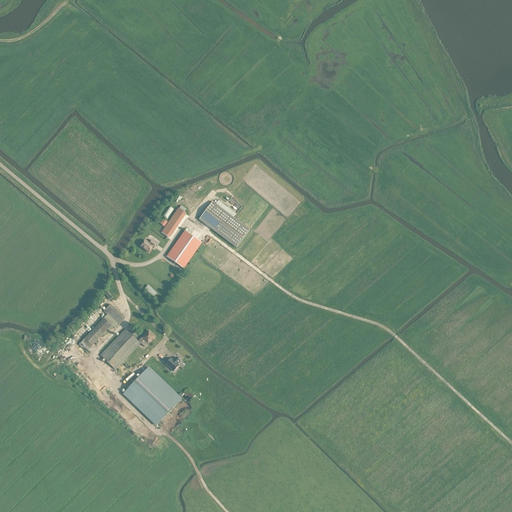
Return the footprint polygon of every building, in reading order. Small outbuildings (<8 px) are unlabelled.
[(185,188),(174,204),(186,212),(197,196),(185,188)] [(229,201),(240,209),(243,206),(232,198),(229,201)] [(249,229),(212,201),(199,219),(236,247),(249,229)] [(163,216),(167,218),(174,208),(169,206),(163,216)] [(168,237),(179,221),(184,214),(178,209),(161,233),(168,237)] [(198,239),(201,233),(194,230),(191,235),(198,239)] [(166,257),(173,261),(183,268),(202,243),(185,231),(166,257)] [(149,252),(153,247),(154,248),(157,243),(152,240),(149,243),(145,240),(141,246),(149,252)] [(153,296),(156,293),(148,285),(145,288),(153,296)] [(118,325),(124,319),(109,305),(104,311),(118,325)] [(104,318),(85,338),(92,345),(112,325),(104,318)] [(115,370),(141,343),(145,347),(155,336),(148,330),(138,341),(125,329),(100,355),(115,370)] [(180,361),(176,357),(173,360),(171,358),(166,364),(174,371),(179,366),(177,364),(180,361)] [(181,399),(148,368),(124,393),(156,425),(181,399)] [(129,411),(112,392),(105,398),(117,410),(117,409),(122,414),(126,411),(127,413),(129,411)]
